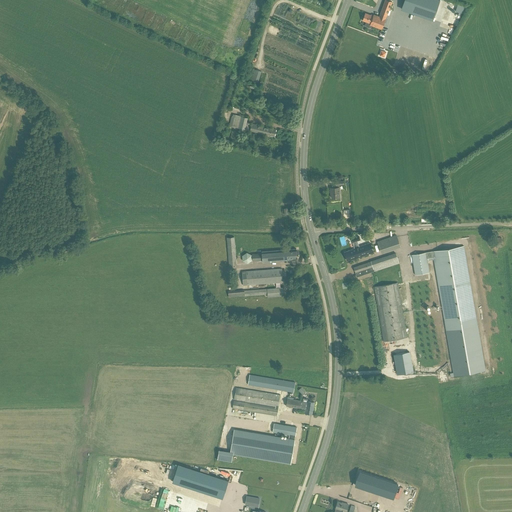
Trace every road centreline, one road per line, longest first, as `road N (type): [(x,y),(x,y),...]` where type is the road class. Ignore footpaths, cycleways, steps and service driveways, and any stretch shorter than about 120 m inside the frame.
road 1 (primary): [(302,511),(329,438),(339,354),(311,233)]
road 2 (primary): [(311,233),(303,184),(308,112),(348,0)]
road 3 (unclassified): [(311,233),(511,223)]
